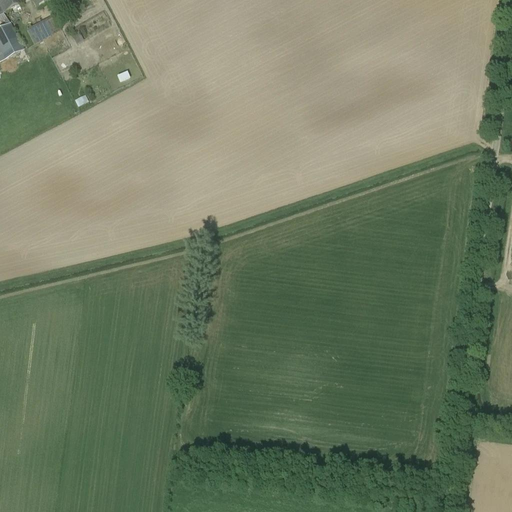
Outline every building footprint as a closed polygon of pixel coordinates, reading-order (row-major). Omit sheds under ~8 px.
[(0,0),(0,9),(3,15),(23,5),(20,0),(0,0)] [(31,0),(38,12),(53,4),(51,0),(31,0)] [(35,47),(62,33),(54,17),(27,32),(35,47)] [(0,52),(5,62),(25,52),(11,26),(0,31),(0,52)] [(121,84),(132,80),(129,73),(118,77),(121,84)] [(86,96),(75,101),(79,108),(90,103),(86,96)]
